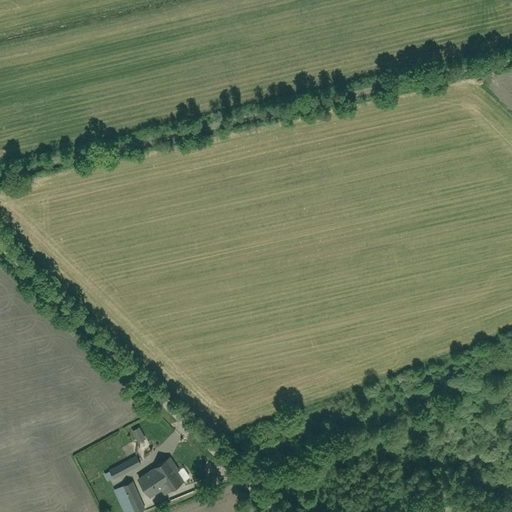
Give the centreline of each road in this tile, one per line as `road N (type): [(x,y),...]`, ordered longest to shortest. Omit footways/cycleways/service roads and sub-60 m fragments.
road 1 (track): [(0,174),(511,53)]
road 2 (unclassified): [(275,511),(0,246)]
